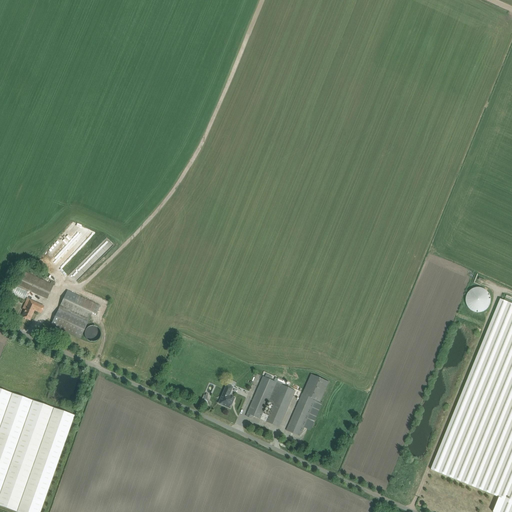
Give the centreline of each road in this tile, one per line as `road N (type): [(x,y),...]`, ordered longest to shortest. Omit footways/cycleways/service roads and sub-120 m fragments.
road 1 (unclassified): [(414,511),(27,335)]
road 2 (track): [(63,285),(83,284),(164,200),(209,126),(262,0)]
road 3 (track): [(429,254),(339,477)]
